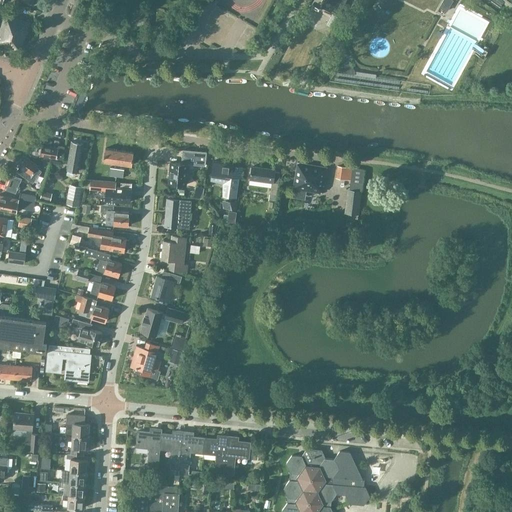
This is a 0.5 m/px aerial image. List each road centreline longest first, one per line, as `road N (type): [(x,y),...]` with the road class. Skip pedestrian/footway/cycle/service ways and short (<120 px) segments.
road 1 (residential): [(431,437),(107,403)]
road 2 (residential): [(107,403),(141,263),(153,133)]
road 3 (residential): [(356,161),(153,133)]
road 4 (unclassified): [(58,16),(146,52),(223,56)]
